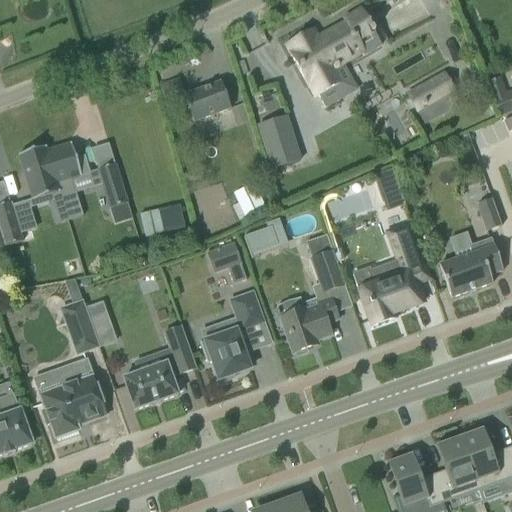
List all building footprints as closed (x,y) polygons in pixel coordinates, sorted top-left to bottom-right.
[(380,48),(373,35),(374,34),(371,30),(371,31),(360,13),(343,23),(344,25),(317,41),(312,32),(286,46),(291,55),(289,56),(304,82),(305,81),(313,96),(316,94),(324,109),(339,101),(324,74),(361,54),(363,57),(380,48)] [(453,92),(444,76),(407,97),(416,113),(453,92)] [(183,98),(193,124),(230,110),(220,84),(183,98)] [(151,90),(128,97),(144,155),(167,149),(151,90)] [(511,90),(496,97),(503,115),(511,111),(511,90)] [(46,152),(45,153),(67,222),(82,218),(71,181),(90,176),(84,158),(75,160),(70,145),(46,152)] [(294,146),(267,155),(272,171),(300,162),(294,146)] [(45,149),(17,157),(31,203),(50,197),(52,203),(48,204),(54,226),(67,222),(45,153),(46,152),(45,149)] [(115,166),(97,172),(109,211),(127,205),(115,166)] [(392,170),(376,175),(388,209),(404,204),(392,170)] [(266,212),(253,186),(233,195),(246,222),(266,212)] [(500,228),(491,201),(476,207),(485,234),(500,228)] [(10,204),(0,207),(0,234),(4,248),(22,243),(10,204)] [(158,212),(139,216),(145,239),(163,235),(158,212)] [(107,246),(120,223),(105,214),(92,237),(107,246)] [(421,305),(414,285),(430,280),(410,225),(388,233),(403,276),(375,286),(369,270),(353,276),(359,293),(360,292),(361,294),(360,295),(364,307),(365,306),(373,327),(392,320),(391,316),(421,305)] [(305,245),(323,295),(344,288),(326,237),(305,245)] [(502,273),(490,240),(468,248),(471,256),(439,267),(450,300),(491,286),(489,278),(502,273)] [(239,266),(227,271),(232,286),(245,282),(239,266)] [(237,325),(233,327),(228,323),(218,327),(217,333),(219,338),(200,345),(200,344),(198,345),(206,367),(208,366),(207,365),(211,364),(218,383),(221,381),(222,384),(233,380),(232,378),(249,372),(236,334),(262,324),(252,296),(230,303),(237,325)] [(279,320),(292,356),(295,355),(296,358),(306,354),(305,352),(310,350),(308,346),(331,338),(327,326),(337,322),(330,302),(318,307),(318,309),(305,313),(305,311),(279,320)] [(60,312),(76,357),(97,349),(87,320),(84,311),(81,304),(60,312)] [(101,305),(84,311),(87,320),(104,314),(101,305)] [(195,371),(180,329),(163,336),(172,363),(122,381),(133,413),(150,407),(161,403),(177,397),(170,379),(177,377),(195,371)] [(41,414),(46,428),(49,426),(54,441),(78,432),(76,426),(87,422),(88,424),(106,418),(92,379),(85,360),(32,380),(39,398),(44,413),(41,414)] [(0,457),(4,456),(4,459),(14,455),(14,453),(31,447),(19,413),(16,414),(12,399),(0,402),(0,457)] [(511,421),(508,423),(507,422),(506,423),(511,440),(511,448),(503,452),(511,477),(511,421)] [(511,480),(511,477),(503,452),(491,456),(482,431),(480,432),(481,433),(473,436),(472,435),(459,439),(478,493),(511,480)] [(478,493),(459,439),(445,444),(445,446),(437,449),(437,447),(435,448),(444,473),(432,477),(442,506),(478,493)] [(442,506),(432,477),(420,481),(411,456),(410,457),(410,458),(389,466),(388,465),(387,465),(403,510),(404,510),(404,509),(425,501),(426,502),(428,508),(428,509),(429,510),(442,506)] [(302,511),(299,500),(275,508),(276,511),(302,511)]
